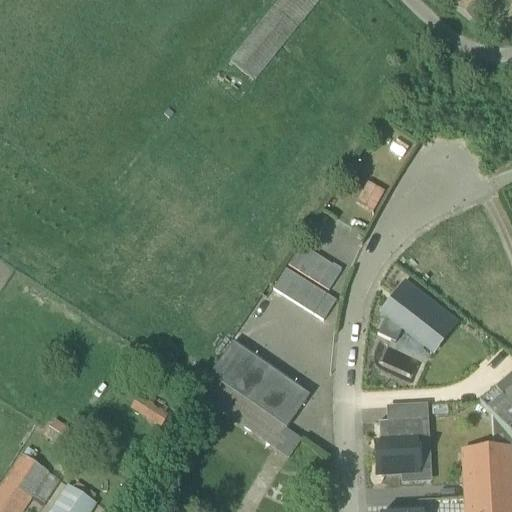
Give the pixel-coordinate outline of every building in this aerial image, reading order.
[(279,0),(228,62),(251,81),(318,0),(279,0)] [(457,0),(451,8),(475,28),(497,0),(457,0)] [(354,201),(369,211),(382,193),(367,182),(354,201)] [(298,274),(311,254),(301,247),(288,268),(298,274)] [(308,280),(321,260),(311,254),(298,274),(308,280)] [(318,287),(331,267),(321,260),(308,280),(318,287)] [(341,273),(331,267),(318,287),(328,293),(341,273)] [(282,298),(295,277),(285,271),(272,291),(282,298)] [(293,304),(305,284),(295,277),(282,298),(293,304)] [(303,310),(316,290),(305,284),(293,304),(303,310)] [(313,317),(326,297),(316,290),(303,310),(313,317)] [(336,303),(326,297),(313,317),(323,323),(336,303)] [(382,350),(401,358),(407,343),(424,356),(446,325),(407,298),(385,328),(390,331),(382,350)] [(232,345),(231,346),(195,397),(288,462),(299,446),(301,442),(286,432),(309,399),(232,345)] [(511,375),(479,404),(491,418),(511,443),(511,375)] [(511,511),(511,484),(510,450),(511,448),(511,443),(491,418),(492,451),(462,453),(465,511),(511,511)] [(376,477),(417,475),(416,447),(424,446),(422,421),(378,423),(379,443),(375,443),(376,477)] [(23,456),(22,456),(0,488),(0,511),(23,511),(49,474),(33,463),(37,457),(27,450),(23,456)] [(68,487),(51,511),(91,511),(96,506),(68,487)]
